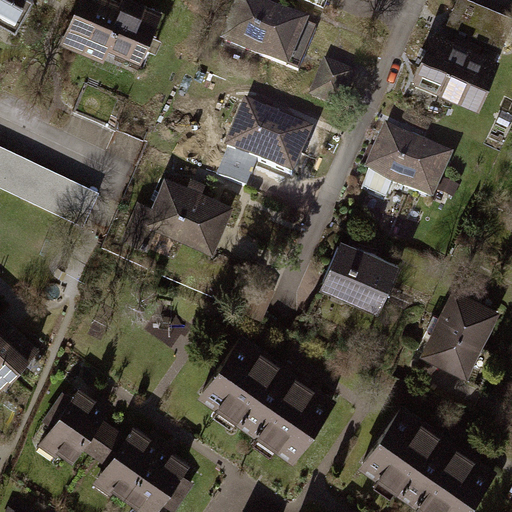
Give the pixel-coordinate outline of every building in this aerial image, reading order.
[(32,0),(0,0),(0,21),(16,30),(32,0)] [(79,0),(61,43),(105,62),(110,49),(142,63),(165,11),(139,0),(79,0)] [(270,5),(257,0),(239,0),(221,42),(291,71),(292,68),(300,71),(317,29),(310,26),(311,22),(270,5)] [(475,36),(487,7),(469,0),(456,0),(446,25),(475,36)] [(503,48),(511,27),(511,17),(487,7),(475,36),(503,48)] [(479,112),(501,61),(480,52),(482,45),(456,35),(454,41),(433,32),(411,83),(479,112)] [(356,73),(325,61),(310,96),(340,109),(356,73)] [(316,130),(246,101),(226,150),(295,179),(316,130)] [(415,140),(384,127),(364,174),(432,203),(452,156),(415,140)] [(100,192),(0,144),(0,184),(84,225),(100,192)] [(235,205),(166,176),(153,207),(138,201),(122,240),(149,251),(157,230),(215,254),(221,241),(235,205)] [(399,266),(340,240),(319,289),(378,315),(399,266)] [(263,319),(275,290),(257,283),(245,312),(263,319)] [(501,312),(449,287),(416,355),(452,372),(468,380),(501,312)] [(10,319),(0,310),(0,338),(14,323),(10,319)] [(41,348),(14,323),(0,338),(0,386),(3,389),(41,348)] [(294,464),(340,400),(244,333),(199,397),(294,464)] [(94,457),(115,426),(104,419),(115,403),(98,390),(94,395),(80,386),(38,446),(56,458),(60,452),(74,462),(83,449),(94,457)] [(470,511),(498,472),(403,406),(358,470),(418,511),(470,511)] [(125,498),(167,439),(154,430),(151,435),(135,424),(128,435),(115,426),(94,457),(106,465),(94,483),(111,496),(115,491),(125,498)] [(184,475),(192,464),(174,451),(178,446),(167,439),(125,498),(137,506),(136,508),(141,511),(157,511),(163,504),(174,511),(175,511),(195,483),(184,475)] [(276,511),(258,500),(250,511),(276,511)]
